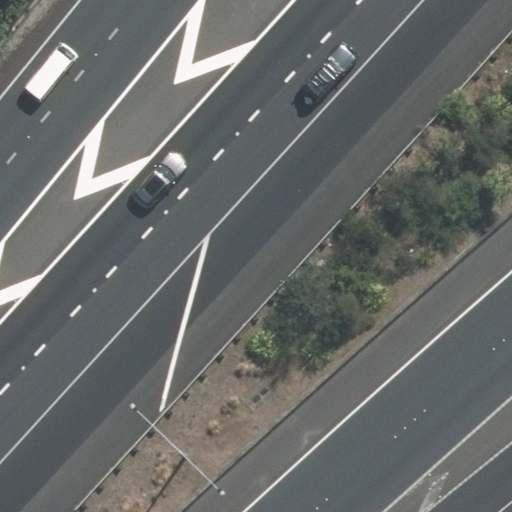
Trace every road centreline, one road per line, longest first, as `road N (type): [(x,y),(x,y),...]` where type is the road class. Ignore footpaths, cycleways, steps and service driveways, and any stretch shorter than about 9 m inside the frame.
road 1 (motorway): [(0,390),(356,0)]
road 2 (motorway): [(511,335),(313,511)]
road 3 (motorway): [(0,162),(134,0)]
